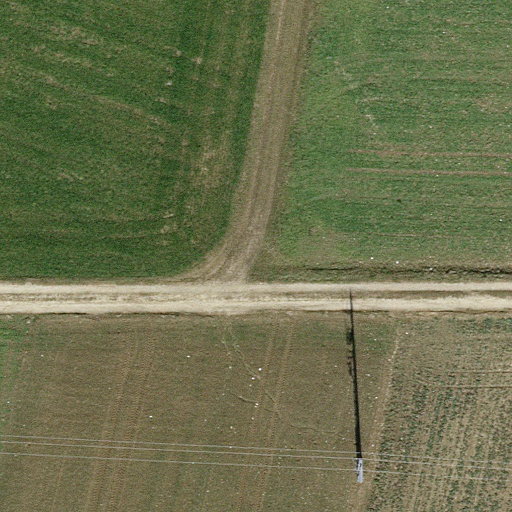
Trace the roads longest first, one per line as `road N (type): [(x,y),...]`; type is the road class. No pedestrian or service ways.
road 1 (track): [(0,294),(511,294)]
road 2 (track): [(291,0),(237,295)]
